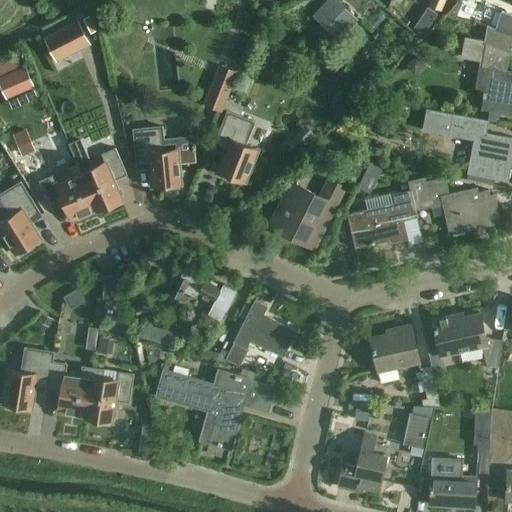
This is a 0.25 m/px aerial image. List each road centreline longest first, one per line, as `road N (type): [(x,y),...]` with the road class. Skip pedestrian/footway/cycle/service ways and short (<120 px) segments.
road 1 (residential): [(0,301),(92,242),(158,220),(227,242),(339,298)]
road 2 (residential): [(293,501),(0,446)]
road 3 (residential): [(293,501),(339,298)]
road 4 (residential): [(339,298),(511,267)]
